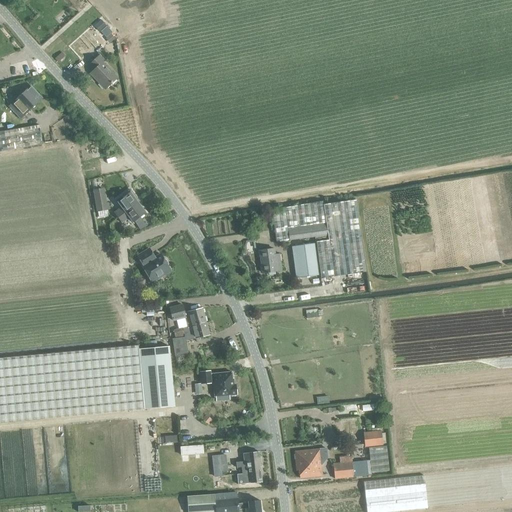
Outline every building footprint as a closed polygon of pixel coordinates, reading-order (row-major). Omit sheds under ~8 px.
[(42,0),(60,20),(88,51),(118,24),(119,25),(141,6),(139,3),(144,2),(149,26),(174,21),(169,0),(42,0)] [(90,74),(104,89),(110,83),(111,84),(117,78),(103,62),(104,61),(99,55),(89,65),(94,70),(90,74)] [(8,106),(19,119),(41,100),(28,88),(8,106)] [(0,131),(0,150),(43,144),(39,125),(0,131)] [(107,210),(106,203),(103,189),(93,191),(97,212),(106,210),(107,210)] [(136,197),(130,189),(121,196),(122,198),(117,202),(121,207),(114,213),(118,218),(138,204),(134,199),(136,197)] [(323,201),(272,210),(276,242),(315,237),(316,242),(321,278),(353,273),(366,272),(356,200),(324,204),(323,205),(323,201)] [(145,213),(138,204),(118,218),(121,223),(129,217),(133,222),(135,221),(140,230),(146,226),(140,217),(145,213)] [(296,280),(297,280),(320,277),(315,245),(292,248),(296,280)] [(155,260),(155,258),(149,249),(137,256),(142,265),(141,265),(151,282),(160,277),(159,275),(169,269),(167,266),(168,264),(165,259),(163,259),(161,256),(155,260)] [(259,252),(262,274),(280,271),(278,254),(274,255),(273,250),(259,252)] [(182,328),(182,329),(187,328),(206,323),(202,308),(184,313),(182,305),(169,308),(172,321),(173,320),(172,317),(178,315),(179,319),(185,317),(187,327),(182,328)] [(188,337),(194,335),(195,339),(209,335),(206,323),(187,328),(182,329),(185,337),(172,339),(175,356),(188,353),(185,340),(189,340),(188,337)] [(138,349),(138,346),(128,347),(0,358),(0,422),(146,409),(174,406),(169,346),(138,349)] [(236,395),(235,384),(233,385),(233,378),(232,378),(231,372),(210,374),(210,371),(200,372),(201,384),(213,383),(214,397),(236,395)] [(365,446),(381,444),(380,432),(364,434),(365,446)] [(203,454),(202,446),(180,447),(181,455),(203,454)] [(386,446),(368,448),(371,473),(389,471),(386,446)] [(296,470),(299,470),(305,469),(304,461),(310,461),(315,461),(315,464),(321,463),(319,449),(294,452),(296,470)] [(245,461),(235,462),(236,468),(241,467),(241,468),(259,466),(261,466),(259,452),(244,454),(245,461)] [(215,464),(226,464),(226,455),(215,455),(215,464)] [(354,477),(365,476),(364,461),(352,462),(351,457),(339,459),(340,464),(334,465),(335,478),(354,476),(354,477)] [(299,470),(299,478),(322,476),(321,463),(315,464),(315,461),(310,461),(304,461),(305,469),(299,470)] [(242,474),(237,474),(238,485),(261,483),(259,466),(241,468),(242,474)] [(304,489),(304,511),(357,511),(357,509),(364,509),(362,482),(332,484),(332,490),(325,491),(325,487),(314,488),(315,493),(308,493),(308,489),(304,489)] [(239,493),(239,486),(234,486),(234,493),(186,496),(187,511),(210,511),(215,511),(260,511),(259,500),(248,501),(248,503),(237,504),(236,493),(239,493)]
